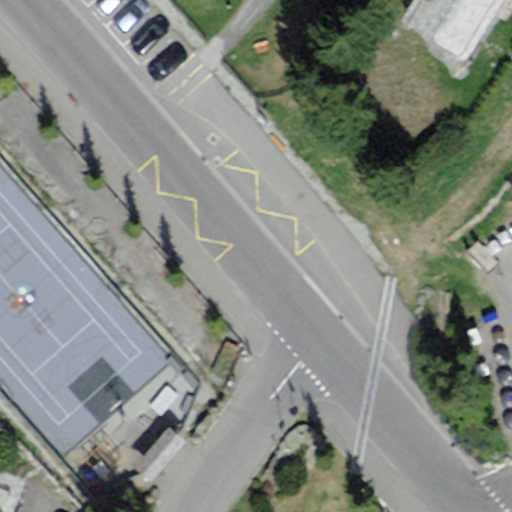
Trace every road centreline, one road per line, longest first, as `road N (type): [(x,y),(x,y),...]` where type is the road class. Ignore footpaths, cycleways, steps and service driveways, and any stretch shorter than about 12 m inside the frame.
road 1 (residential): [(23,0),(313,336)]
road 2 (residential): [(313,336),(465,511)]
road 3 (residential): [(186,511),(313,336)]
road 4 (track): [(263,0),(135,129)]
